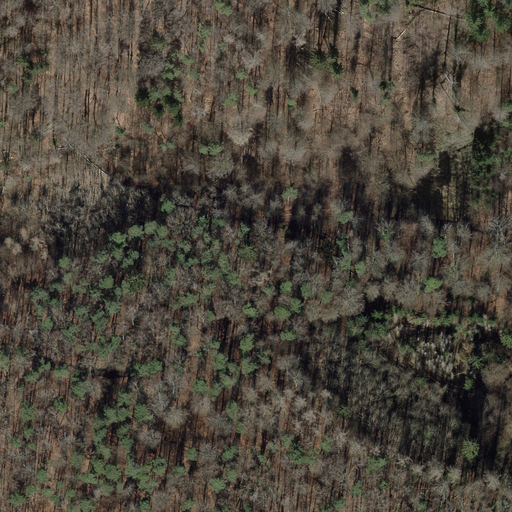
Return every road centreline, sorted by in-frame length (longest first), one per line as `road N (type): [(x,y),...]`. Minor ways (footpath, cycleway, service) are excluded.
road 1 (track): [(511,231),(352,216),(270,222),(147,196),(0,53)]
road 2 (track): [(0,341),(58,363),(125,370),(372,310),(511,236)]
road 3 (track): [(213,208),(322,0)]
road 4 (track): [(259,334),(279,301),(285,259),(270,222)]
